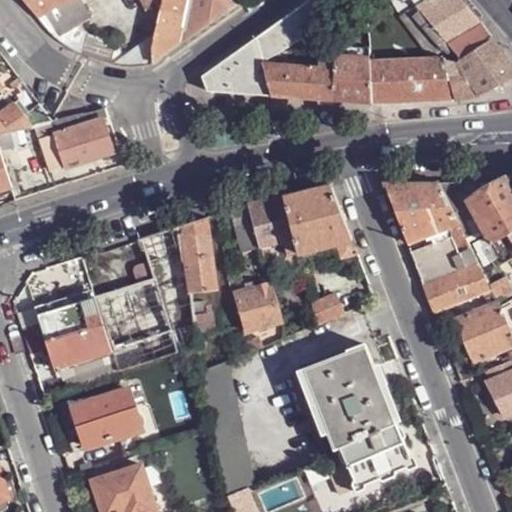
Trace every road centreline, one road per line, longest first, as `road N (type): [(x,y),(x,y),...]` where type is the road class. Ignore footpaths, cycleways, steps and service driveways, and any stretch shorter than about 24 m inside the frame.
road 1 (residential): [(485,511),(345,147)]
road 2 (residential): [(56,511),(0,337)]
road 3 (residential): [(134,96),(72,79),(29,49),(0,3)]
road 4 (residential): [(0,239),(159,185)]
road 5 (residential): [(345,147),(511,140)]
road 6 (residential): [(196,172),(345,147)]
road 7 (residential): [(175,75),(284,0)]
